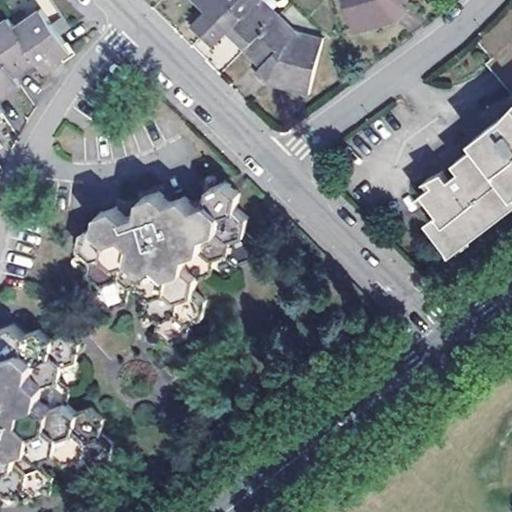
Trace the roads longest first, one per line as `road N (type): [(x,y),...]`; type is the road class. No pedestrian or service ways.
road 1 (residential): [(226,511),(447,338)]
road 2 (residential): [(486,0),(274,167)]
road 3 (residential): [(134,19),(56,113),(11,196),(0,235)]
road 4 (residential): [(447,338),(274,167)]
road 5 (residential): [(274,167),(134,19)]
